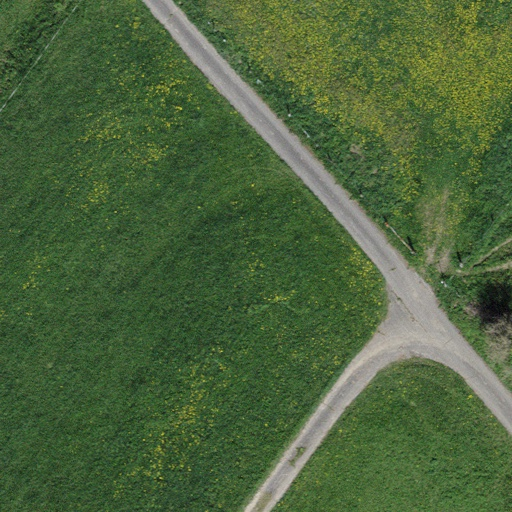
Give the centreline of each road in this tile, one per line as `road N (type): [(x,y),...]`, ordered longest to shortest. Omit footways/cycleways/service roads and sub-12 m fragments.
road 1 (unclassified): [(511,439),(158,0)]
road 2 (track): [(255,511),(410,309)]
